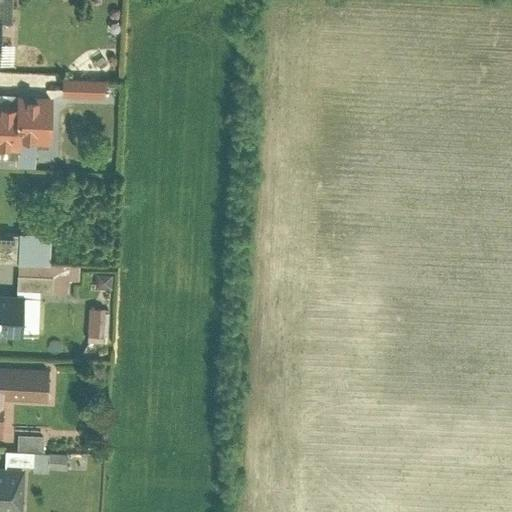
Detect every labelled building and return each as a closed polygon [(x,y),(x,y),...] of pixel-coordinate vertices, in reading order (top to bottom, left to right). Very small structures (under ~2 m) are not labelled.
[(0,0),(0,64),(3,65),(6,19),(11,19),(12,0),(0,0)] [(69,73),(69,93),(112,95),(113,75),(69,73)] [(0,164),(19,166),(20,140),(54,142),(56,95),(0,91),(0,164)] [(58,231),(0,228),(0,259),(25,261),(23,290),(0,288),(0,332),(31,333),(31,328),(47,329),(49,288),(70,289),(71,277),(83,277),(84,261),(56,260),(58,231)] [(115,286),(116,272),(99,271),(98,285),(115,286)] [(111,303),(93,303),(92,338),(109,339),(111,303)] [(0,434),(6,435),(7,400),(47,401),(48,365),(0,363),(0,434)] [(10,464),(0,464),(0,507),(32,509),(34,466),(74,467),(74,449),(51,449),(52,430),(25,429),(25,447),(11,447),(10,464)]
